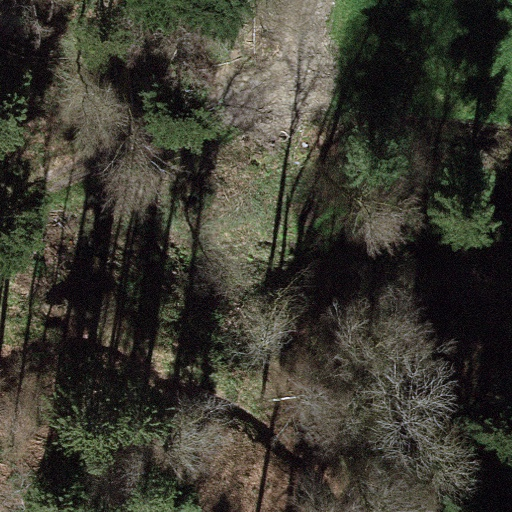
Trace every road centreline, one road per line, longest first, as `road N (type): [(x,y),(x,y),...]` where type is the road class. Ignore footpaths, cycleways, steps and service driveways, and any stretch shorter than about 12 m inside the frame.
road 1 (track): [(0,311),(137,343),(202,372),(343,463),(370,511)]
road 2 (track): [(309,0),(273,76),(230,120),(59,184),(0,216)]
